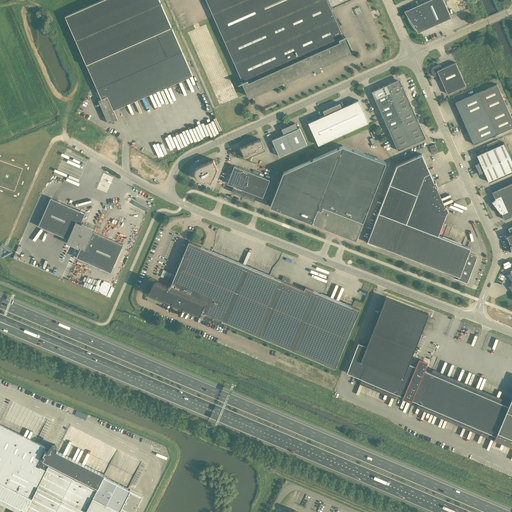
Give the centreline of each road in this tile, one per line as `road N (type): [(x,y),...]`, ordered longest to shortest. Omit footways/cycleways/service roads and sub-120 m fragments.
road 1 (motorway): [(495,511),(0,300)]
road 2 (motorway): [(10,322),(461,511)]
road 3 (residential): [(474,318),(163,195)]
road 4 (residential): [(163,195),(189,155),(411,56)]
road 5 (residential): [(474,318),(496,249),(411,56)]
road 6 (track): [(7,243),(51,142),(64,136)]
